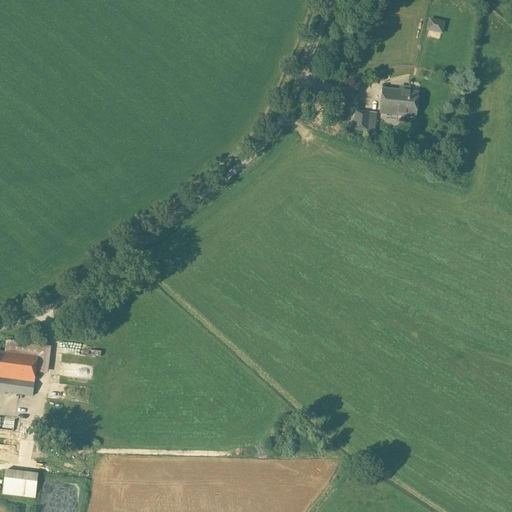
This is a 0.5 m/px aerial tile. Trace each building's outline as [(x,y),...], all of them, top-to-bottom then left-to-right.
[(426,31),(442,34),(444,22),(429,18),(426,31)] [(399,86),(398,90),(382,88),(379,114),(416,118),(417,105),(419,104),(419,98),(418,97),(419,92),(410,91),(410,87),(399,86)] [(375,132),(377,113),(354,111),(353,130),(375,132)] [(0,392),(33,397),(34,383),(38,357),(0,351),(0,392)] [(21,435),(0,432),(0,460),(18,463),(21,435)] [(38,474),(5,470),(2,495),(35,499),(38,474)]
